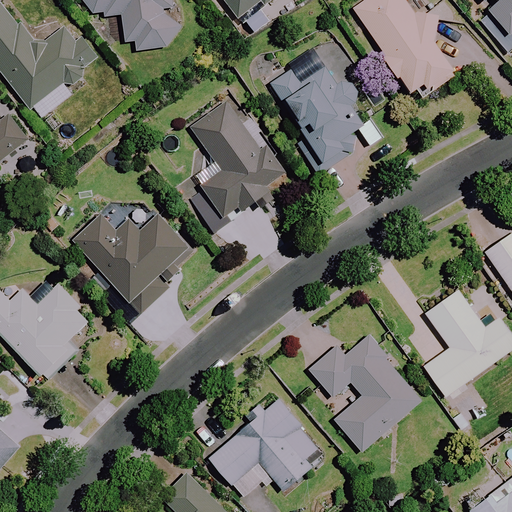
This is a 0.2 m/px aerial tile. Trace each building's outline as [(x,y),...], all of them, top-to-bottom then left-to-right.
[(83,0),(95,15),(106,13),(106,19),(122,17),(125,43),(135,42),(136,50),(170,47),(186,24),(167,11),(166,6),(177,5),(176,0),(83,0)] [(222,0),(240,22),(265,1),(269,5),(275,0),(222,0)] [(414,14),(404,0),(369,0),(355,9),(410,94),(427,84),(430,89),(454,73),(436,44),(440,19),(414,14)] [(511,0),(482,0),(488,7),(477,16),(510,54),(511,52),(511,0)] [(39,52),(0,5),(0,71),(34,111),(69,81),(72,84),(102,58),(85,38),(76,45),(64,31),(39,52)] [(326,69),(319,56),(274,81),(325,172),(354,156),(345,139),(363,129),(351,107),(366,98),(344,59),(326,69)] [(261,153),(226,105),(192,130),(223,173),(203,188),(229,224),(260,201),(264,207),(276,198),(269,188),(288,174),(269,147),(261,153)] [(0,168),(30,141),(9,117),(4,122),(0,117),(0,168)] [(122,229),(107,213),(75,242),(144,318),(173,291),(167,284),(181,272),(173,264),(190,249),(161,217),(144,233),(132,219),(122,229)] [(511,235),(486,253),(511,290),(511,235)] [(93,320),(60,286),(39,306),(24,291),(12,303),(0,290),(0,333),(48,383),(79,353),(69,343),(93,320)] [(486,329),(459,291),(427,314),(452,349),(425,368),(447,398),(511,351),(511,334),(500,318),(486,329)] [(422,402),(369,338),(347,357),(338,347),(311,370),(334,398),(353,382),(365,397),(337,421),(363,451),(422,402)] [(318,450),(280,400),(266,411),(261,406),(248,416),(254,424),(210,458),(232,485),(262,462),(285,491),(313,470),(305,460),(318,450)] [(0,472),(20,449),(0,431),(0,472)] [(226,511),(192,476),(166,501),(176,511),(226,511)] [(511,511),(511,480),(470,511),(511,511)]
